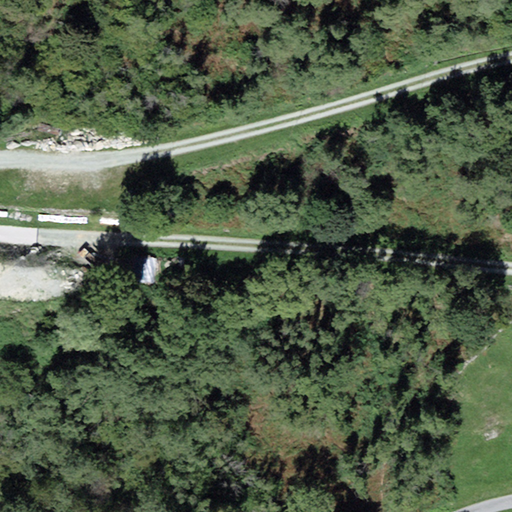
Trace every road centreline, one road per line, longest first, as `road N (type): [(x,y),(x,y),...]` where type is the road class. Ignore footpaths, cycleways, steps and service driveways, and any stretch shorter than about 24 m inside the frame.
road 1 (track): [(0,159),(150,156),(511,62)]
road 2 (track): [(511,268),(0,235)]
